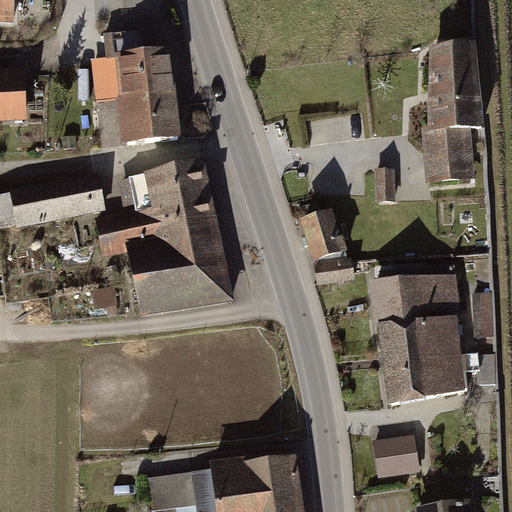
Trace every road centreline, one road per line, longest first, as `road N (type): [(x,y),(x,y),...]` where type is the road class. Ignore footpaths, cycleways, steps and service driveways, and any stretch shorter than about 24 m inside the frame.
road 1 (tertiary): [(331,511),(324,424),(299,310),(196,0)]
road 2 (track): [(478,0),(502,511)]
road 3 (unknown): [(255,175),(396,151)]
